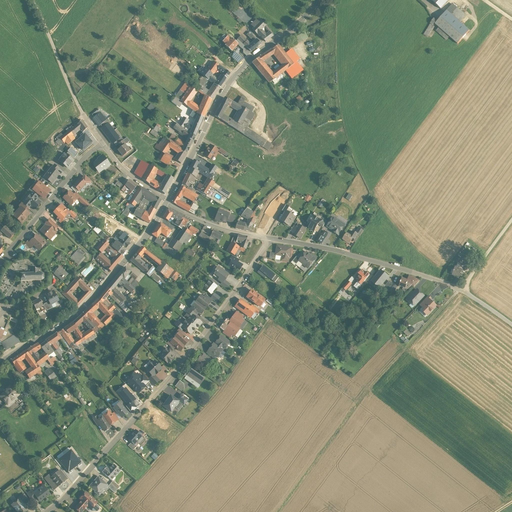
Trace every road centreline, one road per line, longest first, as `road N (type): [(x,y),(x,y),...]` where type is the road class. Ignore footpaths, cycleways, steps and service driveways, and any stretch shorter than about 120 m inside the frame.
road 1 (residential): [(48,511),(185,361),(270,238)]
road 2 (track): [(278,511),(368,388),(458,289)]
road 3 (tertiary): [(317,0),(231,78),(167,200)]
road 4 (residential): [(167,200),(101,141),(0,265)]
road 5 (tertiary): [(167,200),(72,317),(0,361)]
road 6 (residential): [(460,290),(270,238)]
road 7 (track): [(101,141),(35,0)]
